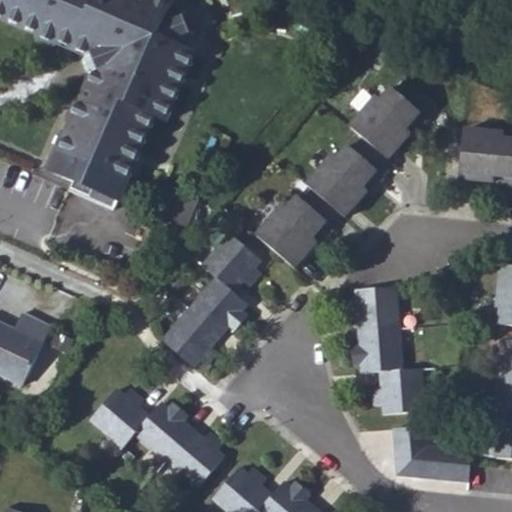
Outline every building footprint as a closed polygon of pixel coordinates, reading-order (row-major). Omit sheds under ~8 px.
[(0,0),(0,16),(45,36),(44,39),(63,47),(65,45),(94,57),(98,56),(105,75),(100,76),(88,103),(85,104),(78,121),(80,122),(65,156),(89,165),(84,178),(105,187),(111,175),(134,185),(164,115),(175,120),(204,52),(193,47),(198,36),(191,17),(177,12),(181,0),(180,0),(0,0)] [(355,128),(367,138),(393,159),(406,145),(416,134),(412,131),(426,114),(430,118),(434,113),(439,106),(411,81),(400,93),(394,88),(384,101),(380,98),(355,128)] [(511,176),(511,138),(508,139),(508,133),(471,129),(466,178),(481,179),(500,181),(500,176),(511,176)] [(312,186),(318,191),(346,215),(350,218),(356,211),(373,193),(368,189),(382,174),(386,177),(390,172),(397,164),(393,159),(367,138),(356,151),(351,148),(341,160),(338,156),(312,186)] [(169,189),(162,217),(195,225),(202,197),(169,189)] [(261,238),(300,270),(309,259),(322,244),(318,241),(331,225),(336,228),(339,224),(346,215),(318,191),(307,204),(301,199),(291,212),(286,209),(261,238)] [(169,344),(197,369),(203,362),(208,366),(221,350),(216,346),(230,330),(235,335),(248,321),(242,316),(250,307),(236,294),(245,283),(252,289),(263,275),(256,270),(263,259),(235,236),(207,269),(221,282),(167,342),(169,344)] [(511,265),(503,265),(499,303),(503,304),(502,322),(511,322),(511,265)] [(396,288),(357,292),(357,303),(351,304),(352,322),(360,322),(361,346),(353,347),(354,362),(362,361),(362,371),(382,371),(379,374),(381,385),(375,386),(376,405),(382,405),(383,413),(425,411),(421,368),(403,369),(396,288)] [(18,330),(0,322),(0,371),(25,383),(54,325),(25,312),(18,330)] [(511,343),(509,365),(504,365),(498,439),(503,439),(501,458),(511,458),(511,343)] [(129,396),(122,390),(96,420),(128,449),(141,435),(203,489),(230,459),(221,451),(225,445),(214,436),(208,442),(188,423),(193,417),(181,405),(175,411),(168,405),(155,419),(142,407),(147,401),(134,391),(129,396)] [(394,428),(396,473),(469,483),(473,452),(427,447),(425,428),(394,428)] [(256,474),(248,468),(220,498),(235,511),(323,511),(310,501),(316,494),(304,485),(299,491),(290,484),(279,495),(269,485),(274,479),(261,469),(256,474)]
